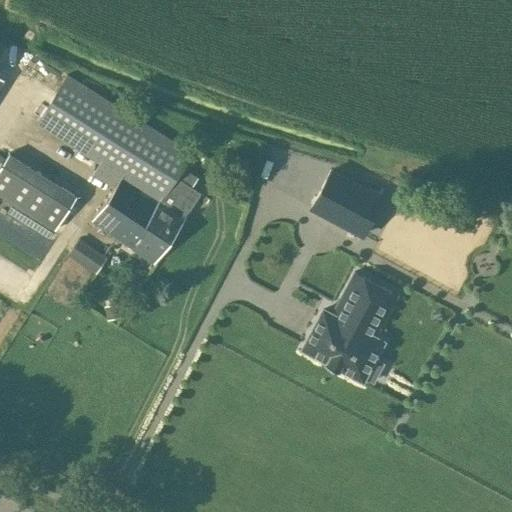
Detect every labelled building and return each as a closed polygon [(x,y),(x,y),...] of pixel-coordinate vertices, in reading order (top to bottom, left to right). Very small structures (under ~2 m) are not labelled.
[(198,178),(183,167),(192,152),(192,153),(196,146),(189,141),(189,142),(183,139),(179,144),(144,122),(67,74),(35,124),(120,178),(91,222),(129,246),(154,263),(185,217),(201,192),(192,187),(198,178)] [(9,154),(0,168),(0,195),(56,230),(77,197),(9,154)] [(364,218),(373,177),(318,164),(308,204),(364,218)] [(242,201),(252,178),(245,175),(235,198),(242,201)] [(67,254),(96,274),(107,257),(79,237),(67,254)] [(384,364),(375,359),(384,342),(373,336),(396,295),(355,273),(332,314),(324,310),(302,351),(326,364),(325,365),(337,372),(338,370),(361,384),(363,382),(365,383),(366,380),(374,383),(384,364)]
